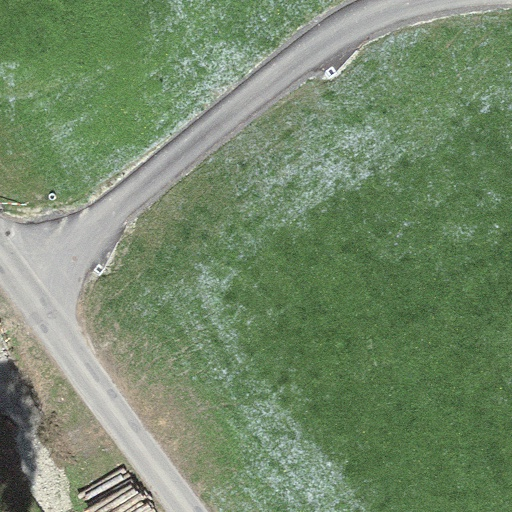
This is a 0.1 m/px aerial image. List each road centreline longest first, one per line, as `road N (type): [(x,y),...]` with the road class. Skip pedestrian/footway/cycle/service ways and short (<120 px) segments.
road 1 (track): [(25,290),(255,82),(381,0)]
road 2 (unclassified): [(0,254),(188,511)]
